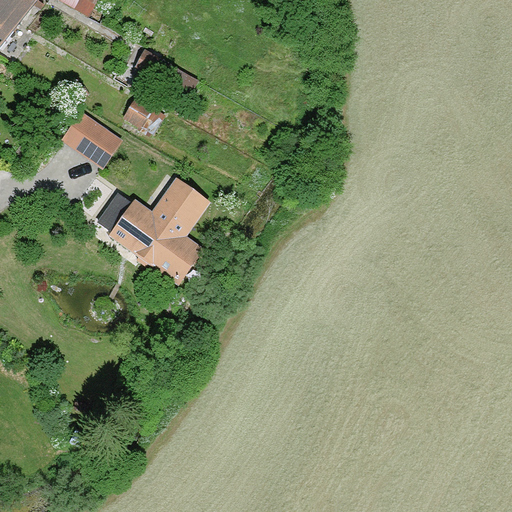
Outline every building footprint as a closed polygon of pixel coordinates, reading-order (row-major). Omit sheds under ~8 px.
[(0,0),(0,65),(40,10),(25,0),(0,0)] [(60,0),(93,13),(98,0),(60,0)] [(136,98),(126,118),(153,132),(163,112),(136,98)] [(125,144),(82,112),(60,142),(103,174),(125,144)] [(0,149),(0,164),(8,154),(0,149)] [(140,200),(110,236),(176,289),(205,253),(187,239),(214,206),(178,177),(152,209),(140,200)]
